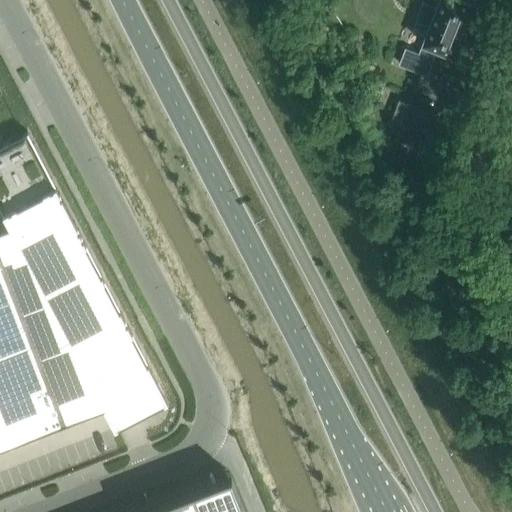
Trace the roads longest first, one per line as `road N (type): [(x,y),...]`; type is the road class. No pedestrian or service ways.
road 1 (unclassified): [(6,0),(213,405),(211,427),(190,454),(45,511)]
road 2 (secondary): [(433,511),(165,0)]
road 3 (secondary): [(122,0),(386,511)]
road 4 (residential): [(511,382),(445,259),(445,220),(511,43)]
